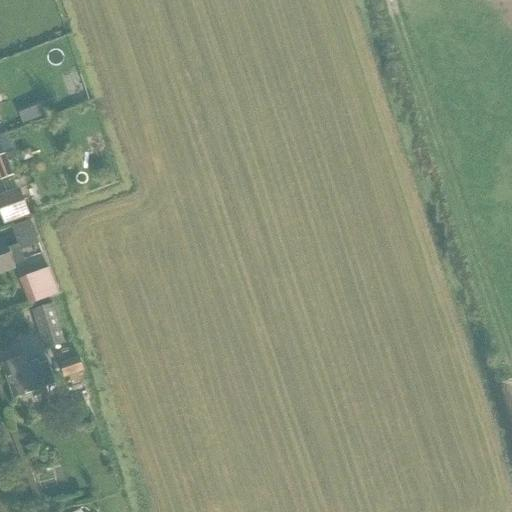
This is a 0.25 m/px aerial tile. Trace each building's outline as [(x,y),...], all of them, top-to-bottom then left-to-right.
[(44,99),(20,110),(26,123),(50,112),(44,99)] [(0,179),(0,180),(12,175),(8,162),(0,165),(0,179)] [(27,206),(41,203),(37,183),(22,187),(27,206)] [(0,194),(0,212),(5,225),(29,216),(19,188),(0,194)] [(20,250),(38,242),(30,220),(11,227),(18,244),(6,249),(3,240),(0,241),(0,272),(13,267),(12,265),(24,261),(20,250)] [(49,270),(21,280),(30,304),(58,294),(49,270)] [(44,348),(65,342),(53,307),(33,313),(44,348)] [(2,364),(13,397),(55,384),(48,361),(31,367),(27,356),(2,364)] [(78,372),(83,370),(79,356),(59,363),(63,377),(68,375),(78,372)] [(78,372),(68,375),(71,385),(68,387),(73,403),(89,398),(83,381),(82,382),(78,372)]
